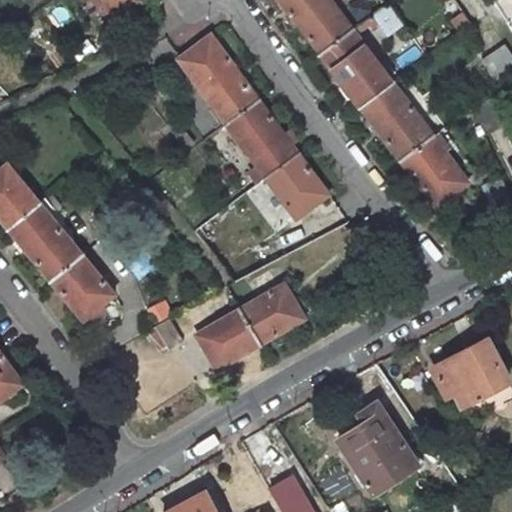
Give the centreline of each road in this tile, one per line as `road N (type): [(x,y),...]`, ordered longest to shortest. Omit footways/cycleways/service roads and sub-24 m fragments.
road 1 (residential): [(232,0),(442,300)]
road 2 (residential): [(442,300),(130,464)]
road 3 (residential): [(0,269),(31,304),(130,464)]
